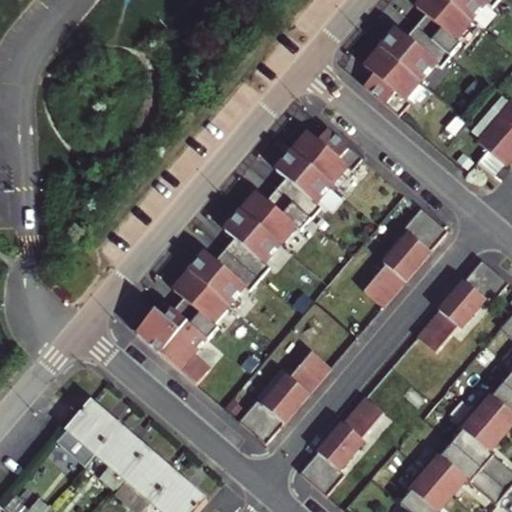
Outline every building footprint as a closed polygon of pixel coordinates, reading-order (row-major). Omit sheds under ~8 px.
[(476,27),(443,0),(423,0),(407,20),(451,57),(476,27)] [(496,0),(446,0),(476,25),(496,0)] [(449,57),(406,21),(381,50),(425,87),(449,57)] [(424,87),(380,51),(355,80),(399,117),(424,87)] [(511,168),(511,108),(506,103),(471,143),(507,175),(511,168)] [(360,156),(318,121),(292,153),(333,188),(360,156)] [(333,188),(292,153),(266,183),(308,219),(333,188)] [(308,219),(266,183),(241,213),(283,249),(308,219)] [(449,232),(418,208),(355,285),(383,308),(449,232)] [(283,249),(241,213),(217,243),(258,279),(283,249)] [(258,279),(217,243),(192,272),(233,307),(258,279)] [(507,283),(482,262),(419,337),(444,357),(507,283)] [(233,307),(192,272),(165,304),(206,339),(233,307)] [(206,339),(165,304),(138,336),(180,370),(206,339)] [(331,370),(305,347),(239,423),(265,444),(331,370)] [(511,370),(502,381),(511,389),(511,370)] [(511,389),(502,381),(478,411),(507,436),(511,429),(511,389)] [(391,423),(365,400),(300,475),(329,495),(391,423)] [(66,432),(96,457),(120,428),(91,403),(66,432)] [(507,436),(478,411),(462,426),(465,432),(454,444),(509,493),(511,490),(511,470),(493,453),(507,436)] [(120,428),(96,457),(125,481),(150,453),(120,428)] [(445,456),(440,451),(424,469),(456,499),(470,483),(499,508),(509,493),(454,444),(445,456)] [(150,453),(125,481),(116,492),(139,511),(147,511),(153,505),(177,477),(150,453)] [(446,511),(456,499),(424,469),(409,487),(414,492),(402,504),(411,511),(446,511)] [(177,477),(153,505),(161,511),(197,511),(207,502),(177,477)] [(48,511),(51,510),(38,500),(30,510),(32,511),(48,511)]
